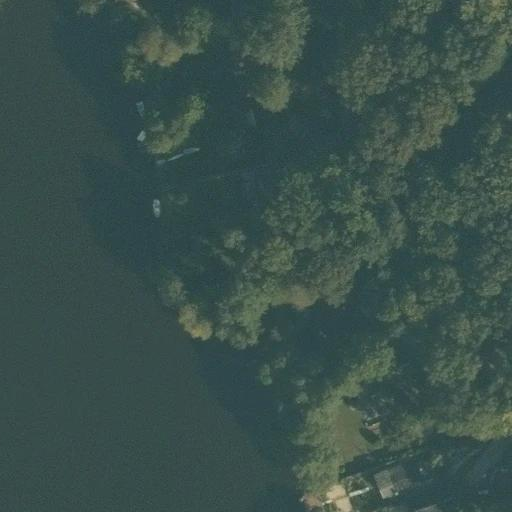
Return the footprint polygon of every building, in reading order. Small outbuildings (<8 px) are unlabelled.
[(239,28),(247,69),(248,71),(269,67),(268,65),(267,65),(265,57),(267,57),(264,44),(272,43),(267,23),(239,28)] [(285,55),(289,80),(292,80),(303,77),(299,52),(285,55)] [(269,67),(248,71),(247,69),(236,71),(242,94),(270,86),(278,84),(276,74),(269,67)] [(242,94),(236,71),(233,72),(239,95),(242,94)] [(296,91),(292,80),(289,80),(278,84),(270,86),(273,98),(296,91)] [(258,102),(265,127),(305,115),(301,100),(298,101),(296,91),(273,98),(258,102)] [(271,147),(275,159),(299,151),(296,139),(271,147)] [(296,164),(266,172),(274,198),(268,199),(269,201),(267,201),(269,209),(271,209),(272,213),(301,204),(297,191),(307,188),(303,178),(300,178),(296,164)] [(262,201),(268,199),(274,198),(266,172),(255,176),(262,201)] [(308,216),(317,242),(337,234),(328,209),(308,216)] [(186,227),(160,234),(163,245),(189,238),(186,227)] [(323,294),(338,331),(368,319),(354,282),(323,294)] [(412,336),(420,357),(442,349),(435,328),(412,336)] [(374,394),(380,412),(420,398),(407,363),(383,371),(385,376),(381,377),(385,390),(374,394)] [(410,423),(415,437),(431,431),(426,417),(410,423)] [(407,440),(415,437),(410,423),(401,426),(407,440)] [(403,470),(409,483),(424,477),(418,464),(403,470)] [(403,486),(409,483),(403,470),(397,472),(403,486)] [(436,486),(406,496),(410,508),(440,499),(436,486)] [(412,509),(413,511),(444,511),(447,511),(443,498),(412,509)]
